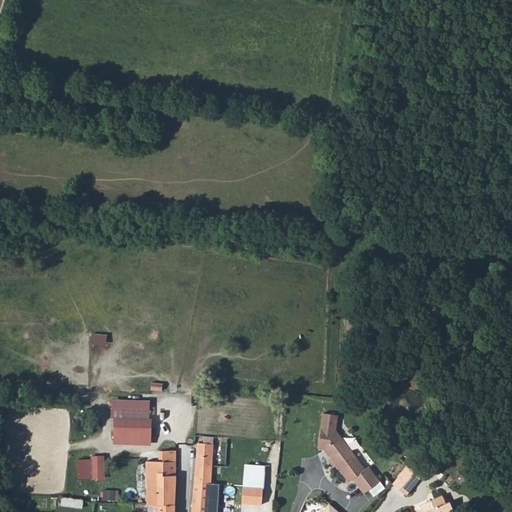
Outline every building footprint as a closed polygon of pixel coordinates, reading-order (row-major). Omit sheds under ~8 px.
[(151,409),(114,406),(111,441),(148,444),(151,409)] [(333,418),(321,417),(316,451),(322,452),(327,459),(327,461),(327,464),(329,467),(332,468),(335,468),(347,485),(351,482),(357,490),(373,478),(367,469),(363,472),(333,433),(334,426),(332,426),(333,418)] [(195,481),(211,484),(213,444),(198,443),(195,481)] [(146,462),(146,471),(163,471),(163,475),(176,475),(175,451),(162,451),(162,461),(146,462)] [(97,455),(87,455),(88,478),(97,478),(97,455)] [(244,464),(244,487),(263,489),(265,465),(244,464)] [(391,485),(404,496),(420,476),(407,465),(391,485)] [(146,471),(146,490),(175,491),(176,491),(176,475),(163,475),(163,471),(146,471)] [(373,478),(357,490),(361,496),(377,484),(373,478)] [(192,511),(217,511),(220,485),(211,484),(195,481),(192,511)] [(263,489),(244,487),(242,504),(261,507),(263,489)] [(146,502),(146,505),(175,505),(175,491),(146,490),(146,502)] [(62,497),(61,506),(82,508),(83,499),(62,497)] [(451,511),(452,511),(448,502),(444,504),(440,497),(419,506),(421,510),(416,511),(451,511)] [(339,511),(330,503),(321,511),(339,511)]
